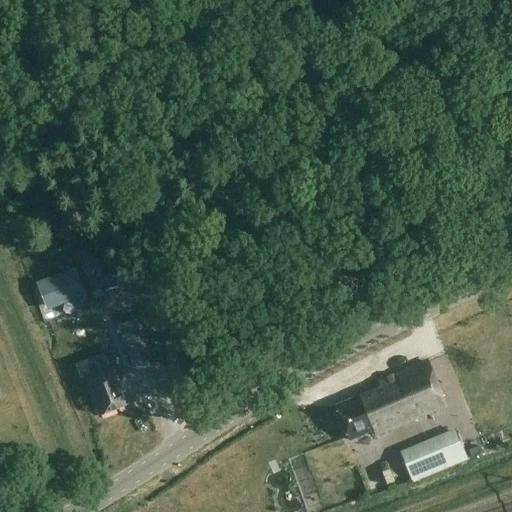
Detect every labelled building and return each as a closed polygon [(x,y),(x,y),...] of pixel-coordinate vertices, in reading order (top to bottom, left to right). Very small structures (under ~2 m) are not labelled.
[(45,311),(83,297),(73,273),(36,288),(45,311)] [(117,327),(134,374),(155,367),(144,338),(158,333),(151,314),(117,327)] [(113,368),(111,364),(85,374),(87,378),(86,379),(101,417),(128,407),(113,368)] [(446,409),(429,364),(375,385),(377,391),(335,407),(349,442),(374,432),(376,437),(446,409)] [(457,433),(442,439),(453,465),(468,459),(457,433)] [(395,490),(381,449),(363,456),(377,497),(395,490)] [(416,450),(402,456),(412,482),(427,476),(416,450)]
